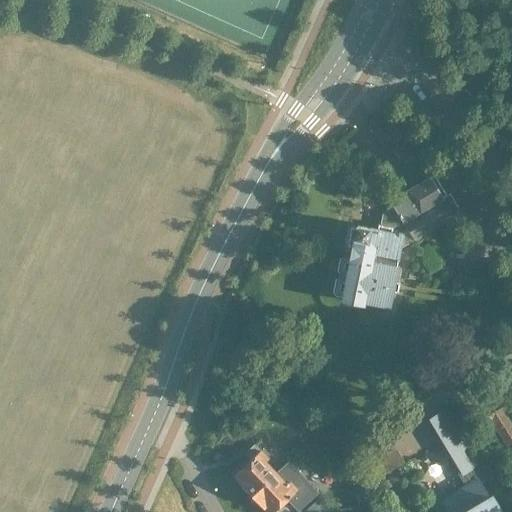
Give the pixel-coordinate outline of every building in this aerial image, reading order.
[(402,233),(409,229),(405,221),(448,193),(436,174),(431,176),(391,200),(394,204),(382,211),(378,228),(359,224),(352,257),(374,261),(373,262),(396,266),(396,264),(402,233)] [(405,221),(409,229),(410,229),(416,240),(462,212),(456,202),(450,192),(448,194),(448,193),(405,221)] [(374,261),(352,257),(345,255),(341,257),(338,270),(341,273),(340,276),(336,278),(334,291),(336,295),(344,296),(343,299),(365,303),(365,300),(390,304),(392,291),(393,291),(395,279),(398,265),(396,264),(396,266),(373,262),(374,261)] [(430,384),(425,376),(419,368),(412,374),(417,381),(416,381),(422,389),(430,384)] [(483,410),(506,448),(511,444),(511,423),(506,413),(511,408),(511,402),(507,394),(483,410)] [(447,449),(468,484),(443,499),(450,511),(504,511),(491,488),(487,490),(476,471),(470,461),(476,458),(447,409),(433,417),(450,447),(447,449)] [(250,493),(252,494),(278,470),(268,459),(270,456),(262,448),(261,449),(255,443),(246,452),(251,458),(234,475),(243,485),(242,487),(248,492),(250,493)] [(278,470),(252,494),(254,497),(254,499),(259,504),(261,504),(268,511),(273,511),(288,498),(294,505),(304,495),(298,489),(299,488),(291,480),(289,482),(278,470)]
